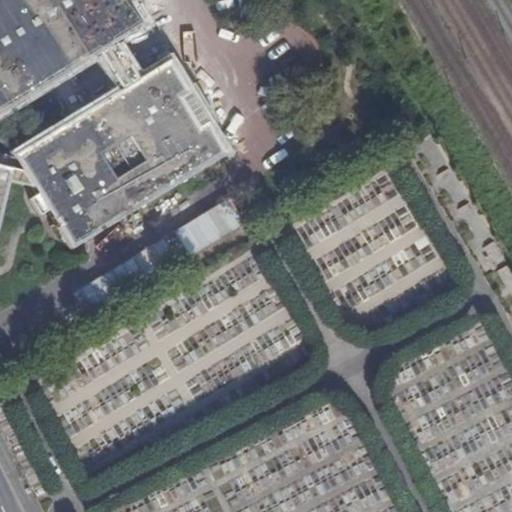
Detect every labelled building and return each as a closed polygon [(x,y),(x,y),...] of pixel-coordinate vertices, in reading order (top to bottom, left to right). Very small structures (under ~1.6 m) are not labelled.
[(145,28),(128,0),(120,0),(56,39),(64,54),(18,81),(10,67),(0,73),(0,116),(98,57),(113,47),(145,28)] [(56,39),(120,0),(0,0),(0,73),(10,67),(18,81),(64,54),(56,39)] [(134,84),(113,47),(98,57),(120,93),(134,84)] [(167,64),(134,84),(120,93),(12,159),(30,189),(70,165),(61,150),(107,123),(116,137),(185,94),(167,64)] [(70,165),(30,189),(68,253),(224,158),(185,94),(116,137),(107,123),(61,150),(70,165)] [(0,155),(0,178),(7,180),(12,159),(0,155)]
